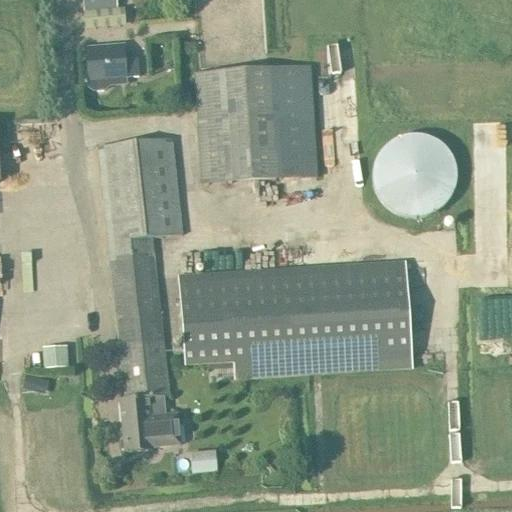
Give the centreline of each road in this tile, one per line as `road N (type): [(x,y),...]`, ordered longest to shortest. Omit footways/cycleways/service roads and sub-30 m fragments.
road 1 (track): [(511,489),(257,494),(131,511)]
road 2 (track): [(19,511),(10,370)]
road 3 (unclassified): [(70,137),(61,0)]
